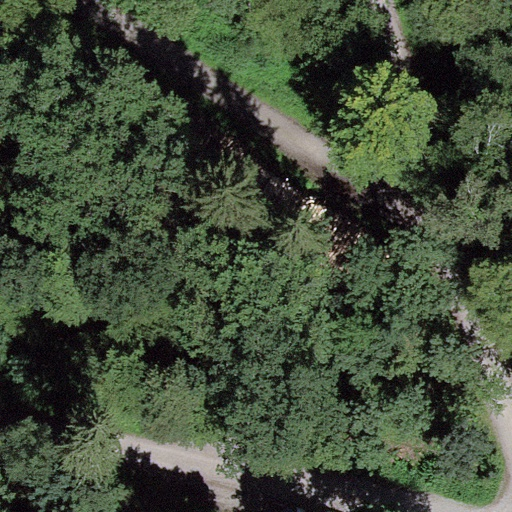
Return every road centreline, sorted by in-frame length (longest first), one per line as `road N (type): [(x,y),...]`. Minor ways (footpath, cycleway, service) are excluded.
road 1 (track): [(449,232),(84,0)]
road 2 (track): [(373,0),(511,400)]
road 3 (track): [(0,424),(373,511)]
